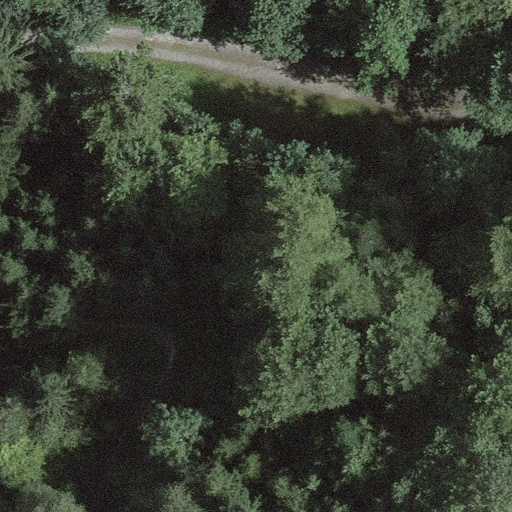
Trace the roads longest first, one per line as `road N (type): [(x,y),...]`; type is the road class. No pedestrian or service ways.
road 1 (track): [(0,40),(106,32),(183,42),(511,124)]
road 2 (track): [(0,345),(165,326),(184,344),(182,368),(106,511)]
